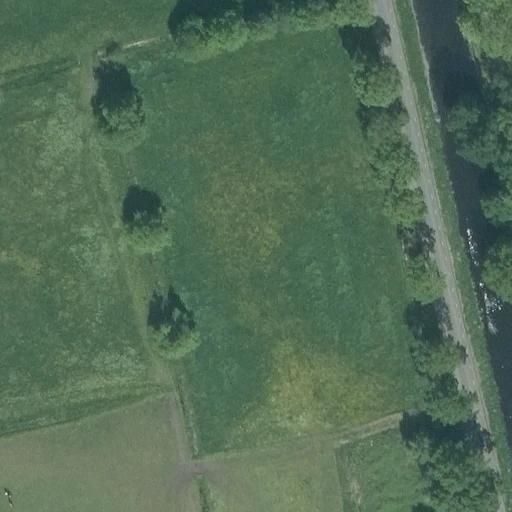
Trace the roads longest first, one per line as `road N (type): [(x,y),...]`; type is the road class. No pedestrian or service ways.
road 1 (secondary): [(494,511),(378,0)]
road 2 (unclassified): [(511,165),(477,0)]
